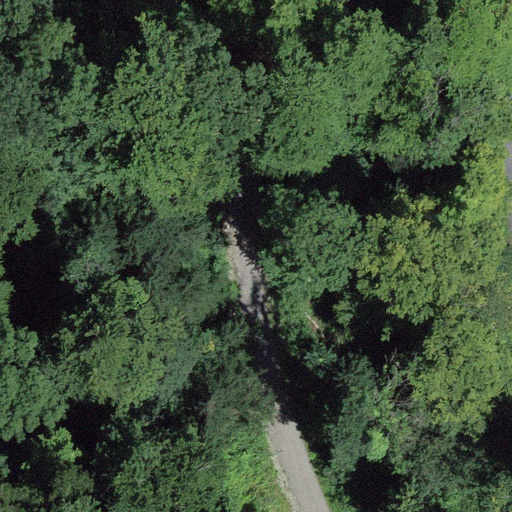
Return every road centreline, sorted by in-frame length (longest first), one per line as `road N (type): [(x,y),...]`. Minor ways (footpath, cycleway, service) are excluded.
road 1 (track): [(317,511),(246,269),(242,147),(164,0)]
road 2 (track): [(499,0),(511,138)]
